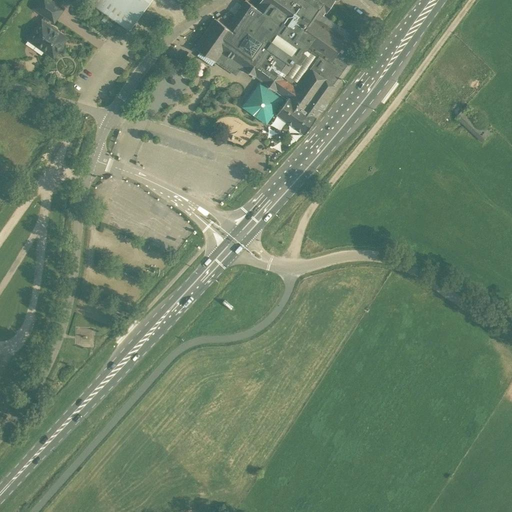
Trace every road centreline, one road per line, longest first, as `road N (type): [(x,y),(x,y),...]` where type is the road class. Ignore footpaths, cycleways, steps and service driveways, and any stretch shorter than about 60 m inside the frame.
road 1 (unclassified): [(34,511),(178,350),(244,335),(271,317),(294,267)]
road 2 (primary): [(0,493),(233,243)]
road 3 (track): [(294,267),(316,199),(470,0)]
road 4 (primary): [(241,234),(433,0)]
road 5 (unclassified): [(0,434),(36,384),(59,332),(91,160)]
road 6 (unclassified): [(511,337),(396,261),(348,255),(294,267)]
road 7 (unclassified): [(109,118),(162,42),(221,0)]
